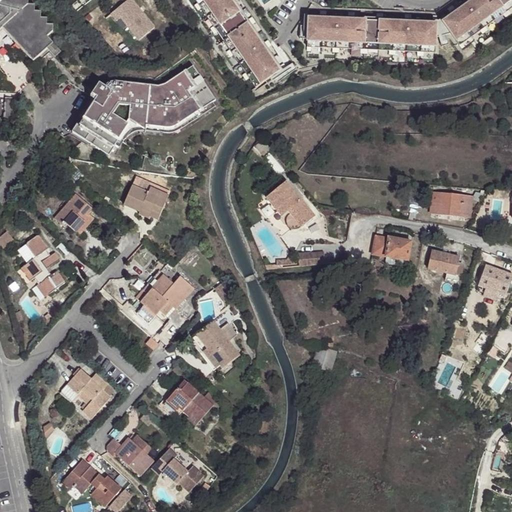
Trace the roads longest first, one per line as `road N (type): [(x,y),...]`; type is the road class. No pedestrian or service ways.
road 1 (residential): [(511,253),(373,220),(361,265),(295,270)]
road 2 (unclassified): [(75,313),(143,374),(144,383),(94,441)]
